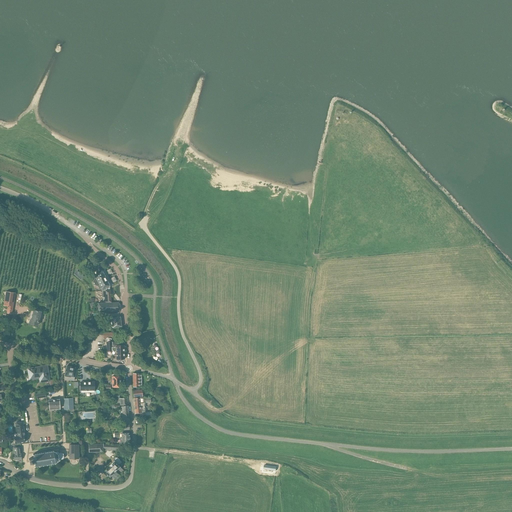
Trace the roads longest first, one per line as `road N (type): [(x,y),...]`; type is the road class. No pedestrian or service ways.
road 1 (track): [(212,407),(233,419),(311,427),(511,431)]
road 2 (unclassified): [(0,461),(53,484),(124,485),(133,448),(129,368)]
